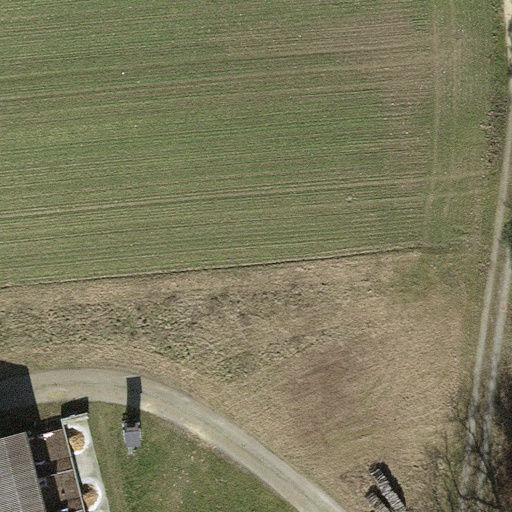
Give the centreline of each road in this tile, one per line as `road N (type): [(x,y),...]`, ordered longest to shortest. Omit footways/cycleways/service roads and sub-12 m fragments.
road 1 (track): [(462,511),(511,44)]
road 2 (track): [(0,406),(33,396),(126,402),(204,434),(310,511)]
